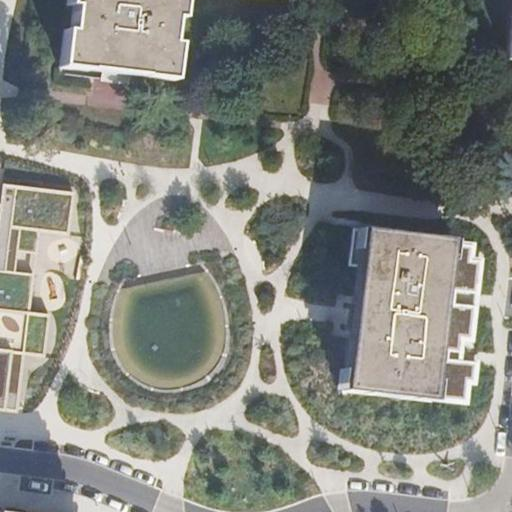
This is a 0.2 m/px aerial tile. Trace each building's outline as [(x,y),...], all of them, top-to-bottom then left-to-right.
[(184,21),(186,0),(70,0),(70,8),(76,9),(74,33),(67,32),(63,70),(115,76),(177,83),(182,46),(176,45),(178,20),(184,21)] [(0,405),(6,406),(10,349),(44,353),(47,315),(33,313),(36,282),(4,278),(7,250),(39,253),(41,230),(72,233),(75,192),(14,185),(12,206),(0,204),(0,405)] [(364,228),(353,227),(348,266),(359,268),(364,228)] [(359,268),(345,390),(433,400),(451,242),(452,239),(364,228),(359,268)] [(474,244),(451,242),(433,400),(462,403),(465,379),(473,380),(474,363),(460,361),(463,338),(471,339),(474,307),(455,304),(456,292),(476,295),(480,262),(472,261),(474,244)] [(37,447),(95,451),(96,422),(38,419),(37,447)] [(220,504),(247,507),(250,477),(223,475),(220,504)]
